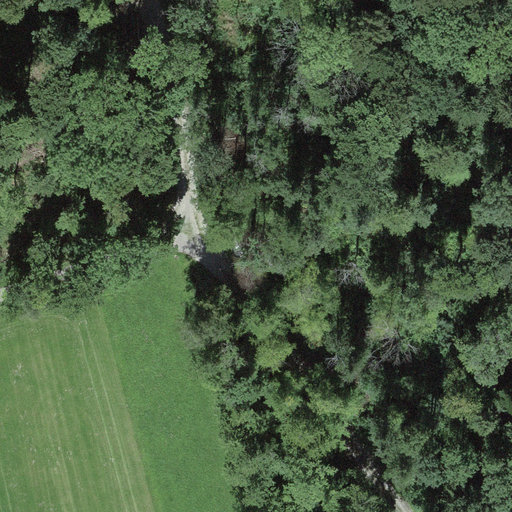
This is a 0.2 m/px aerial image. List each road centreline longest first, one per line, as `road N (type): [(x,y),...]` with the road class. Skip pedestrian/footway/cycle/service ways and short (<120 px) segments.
road 1 (track): [(130,0),(187,205),(408,511)]
road 2 (track): [(187,205),(0,265)]
